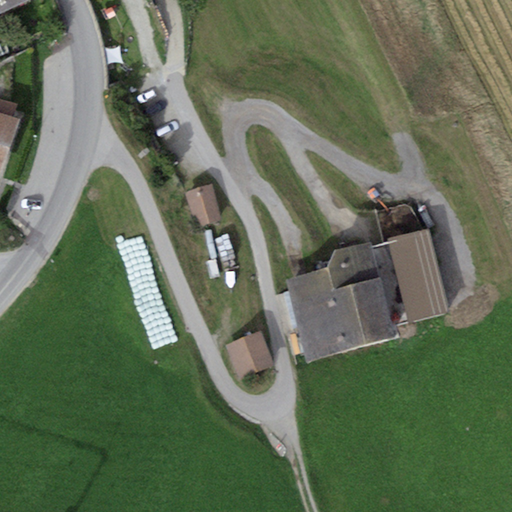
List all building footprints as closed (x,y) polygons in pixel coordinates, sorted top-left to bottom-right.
[(0,0),(0,11),(23,0),(0,0)] [(0,179),(0,180),(21,119),(13,117),(17,105),(0,99),(0,179)] [(210,185),(184,193),(195,229),(221,221),(210,185)] [(427,234),(387,244),(407,328),(447,318),(427,234)] [(328,269),(287,279),(308,361),(397,338),(372,241),(333,250),(328,269)] [(260,332),(225,346),(238,379),(273,366),(260,332)]
